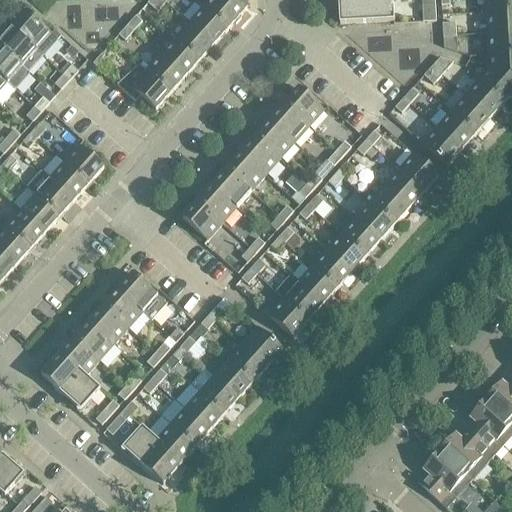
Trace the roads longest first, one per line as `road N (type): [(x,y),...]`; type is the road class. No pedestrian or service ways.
road 1 (residential): [(0,329),(279,26),(278,0)]
road 2 (residential): [(511,305),(364,462)]
road 3 (residential): [(133,511),(0,391)]
